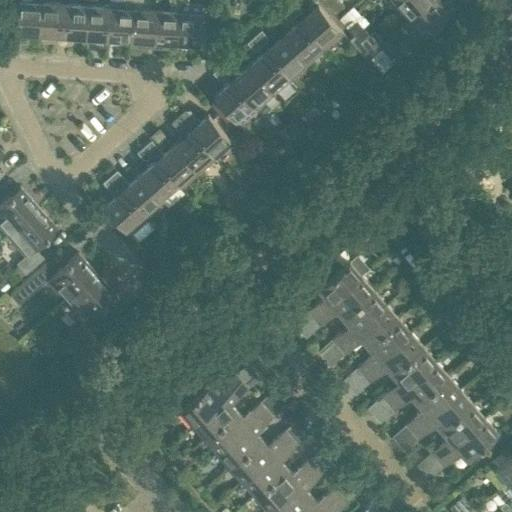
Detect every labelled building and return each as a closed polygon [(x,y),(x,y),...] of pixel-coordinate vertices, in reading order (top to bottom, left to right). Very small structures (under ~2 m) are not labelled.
[(17,0),(16,31),(40,33),(42,1),(42,0),(17,0)] [(111,6),(108,37),(130,39),(130,45),(131,45),(134,7),(134,1),(134,0),(110,0),(110,5),(111,6)] [(200,43),(202,11),(202,5),(188,4),(188,0),(180,0),(180,4),(179,10),(177,42),(200,43)] [(296,15),(301,10),(302,6),(296,0),(294,0),(288,6),(296,15)] [(340,0),(324,0),(335,13),(344,5),(340,0)] [(395,0),(410,16),(428,0),(395,0)] [(421,38),(425,34),(454,9),(446,0),(428,0),(410,16),(405,20),(421,38)] [(63,34),(65,3),(42,1),(40,33),(63,34)] [(85,36),(88,4),(65,3),(63,34),(85,36)] [(325,47),(343,32),(318,3),(300,19),(325,47)] [(111,6),(110,5),(88,4),(85,36),(108,37),(111,6)] [(292,19),(296,15),(288,6),(282,11),(288,18),(292,19)] [(156,9),(135,7),(134,7),(131,45),(146,46),(147,40),(154,40),(156,9)] [(202,11),(202,18),(209,18),(210,7),(202,7),(202,11)] [(177,42),(179,10),(156,9),(154,40),(160,41),(161,47),(177,48),(177,42)] [(308,63),(325,47),(300,19),(283,34),(308,63)] [(357,19),(348,27),(354,34),(363,27),(357,19)] [(363,27),(354,34),(360,41),(369,33),(363,27)] [(262,45),(267,40),(267,36),(261,29),(254,36),(262,45)] [(290,78),(308,63),(283,34),(266,49),(287,73),(286,74),(290,78)] [(257,48),(262,45),(254,36),(247,41),(253,48),(257,48)] [(383,71),(394,62),(382,48),(371,57),(383,71)] [(270,88),(286,74),(287,73),(266,49),(249,64),(270,88)] [(228,74),(233,70),(233,66),(227,59),(220,65),(228,74)] [(257,107),(274,92),(270,88),(249,64),(232,79),(257,107)] [(223,79),(228,74),(220,65),(213,72),(219,78),(223,79)] [(239,123),(257,107),(232,79),(214,95),(239,123)] [(339,113),(335,108),(330,113),(334,117),(339,113)] [(198,122),(186,109),(179,115),(187,124),(191,129),(216,157),(234,142),(209,113),(198,122)] [(318,132),(328,123),(319,112),(309,121),(318,132)] [(182,128),(187,124),(179,115),(172,121),(178,128),(180,126),(182,128)] [(199,172),(216,158),(216,157),(191,129),(174,144),(199,172)] [(295,137),(287,143),(295,152),(303,146),(295,137)] [(164,152),(152,139),(145,145),(153,154),(157,159),(178,183),(177,184),(181,188),(199,172),(174,144),(164,152)] [(148,158),(153,154),(145,145),(138,151),(144,158),(146,156),(148,158)] [(274,157),(265,165),(271,172),(280,164),(274,157)] [(140,174),(161,198),(177,184),(178,183),(157,159),(140,174)] [(130,182),(124,176),(118,169),(111,175),(148,217),(165,202),(161,198),(140,174),(130,182)] [(259,170),(242,185),(250,194),(267,179),(259,170)] [(130,233),(148,217),(111,175),(104,181),(115,195),(104,204),(125,228),(126,228),(130,233)] [(39,206),(21,185),(0,202),(0,223),(8,233),(39,206)] [(27,272),(45,257),(36,246),(58,227),(39,206),(8,233),(26,254),(17,262),(27,272)] [(180,255),(186,249),(181,243),(175,248),(180,255)] [(170,264),(180,255),(175,248),(165,257),(170,264)] [(98,272),(79,251),(57,270),(48,260),(12,291),(21,302),(48,279),(66,300),(98,272)] [(343,265),(336,256),(316,273),(324,282),(318,287),(324,294),(308,309),(314,316),(362,274),(349,259),(343,265)] [(408,273),(412,269),(406,261),(398,268),(402,272),(408,273)] [(85,339),(103,323),(94,312),(116,293),(98,272),(66,300),(84,320),(76,328),(85,339)] [(343,315),(375,288),(362,274),(314,316),(320,323),(337,309),(343,315)] [(339,344),(387,303),(375,288),(343,315),(349,323),(332,337),(339,344)] [(368,344),(399,317),(387,303),(339,344),(345,352),(362,337),(368,344)] [(364,373),(412,331),(399,317),(368,344),(374,351),(357,365),(364,373)] [(392,372),(424,345),(412,331),(364,373),(370,380),(386,365),(392,372)] [(388,401),(436,359),(424,345),(392,372),(398,379),(382,394),(388,401)] [(417,401),(449,374),(436,359),(388,401),(394,408),(411,394),(417,401)] [(194,421),(242,379),(236,372),(220,387),(213,379),(182,407),(194,421)] [(413,430),(461,388),(449,374),(417,401),(423,408),(406,422),(413,430)] [(207,436),(238,408),(232,401),(249,387),(242,379),(194,421),(207,436)] [(442,429),(473,402),(461,388),(413,430),(419,437),(436,422),(442,429)] [(219,450),(267,408),(261,401),(244,415),(238,408),(207,436),(219,450)] [(438,458),(486,416),(473,402),(442,429),(448,436),(431,451),(438,458)] [(231,464),(263,437),(257,430),(274,415),(267,408),(219,450),(231,464)] [(467,458),(498,431),(486,416),(438,458),(444,465),(460,451),(467,458)] [(244,478),(292,436),(286,429),(269,444),(263,437),(231,464),(244,478)] [(256,492),(287,465),(282,458),(298,444),(292,436),(244,478),(256,492)] [(175,459),(181,453),(175,447),(169,452),(175,459)] [(508,481),(511,477),(511,451),(495,466),(508,481)] [(268,507),(316,465),(310,458),(294,472),(287,465),(256,492),(268,507)] [(272,511),(290,511),(312,493),(306,487),(323,472),(316,465),(268,507),(272,511)] [(319,511),(341,493),(335,486),(318,500),(312,493),(290,511),(319,511)] [(334,511),(348,500),(341,493),(319,511),(334,511)] [(455,511),(468,501),(462,495),(450,506),(455,511)]
